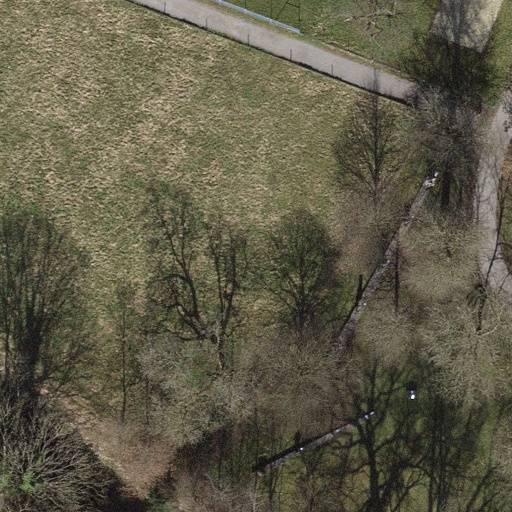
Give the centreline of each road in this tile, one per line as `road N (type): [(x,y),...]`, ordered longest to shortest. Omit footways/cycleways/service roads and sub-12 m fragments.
road 1 (track): [(160,0),(505,131)]
road 2 (track): [(511,297),(493,269),(505,131)]
